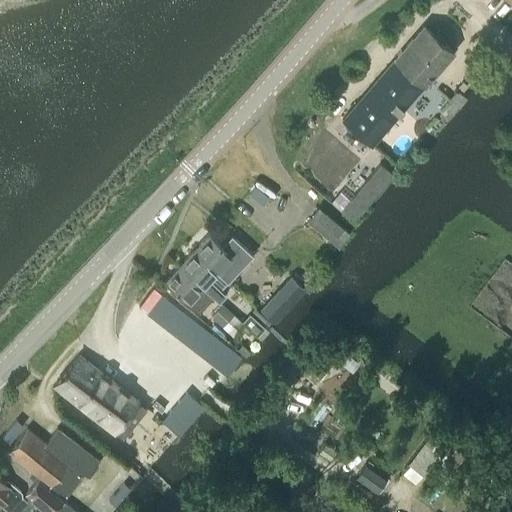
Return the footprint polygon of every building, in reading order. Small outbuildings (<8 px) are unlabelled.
[(394,57),(395,57),(341,119),(371,144),(424,83),(453,50),(423,24),(394,57)] [(380,161),(340,208),(353,219),(393,173),(380,161)] [(318,206),(307,220),(337,243),(348,230),(318,206)] [(216,269),(215,270),(227,281),(252,254),(232,236),(223,246),(209,233),(194,249),(216,269)] [(179,264),(210,292),(215,286),(207,278),(215,270),(216,269),(194,249),(179,264)] [(165,279),(186,300),(198,311),(212,297),(208,294),(210,292),(179,264),(165,279)] [(278,275),(277,276),(269,286),(290,304),(299,294),(278,275)] [(227,374),(240,358),(159,295),(146,312),(227,374)] [(234,337),(242,328),(241,323),(221,305),(210,316),(234,337)] [(241,323),(242,328),(243,328),(256,340),(265,330),(248,314),(241,323)] [(137,399),(78,353),(53,384),(55,386),(112,430),(113,429),(122,436),(145,407),(137,400),(137,399)] [(139,449),(154,462),(204,405),(188,392),(139,449)] [(40,476),(50,483),(66,496),(84,472),(86,474),(99,458),(72,438),(57,426),(45,441),(26,427),(8,451),(40,476)] [(0,478),(0,503),(9,511),(25,511),(35,501),(49,511),(78,511),(47,487),(50,483),(40,476),(26,493),(29,496),(26,501),(20,496),(20,491),(13,485),(11,488),(0,478)] [(0,511),(9,511),(0,503),(0,511)]
